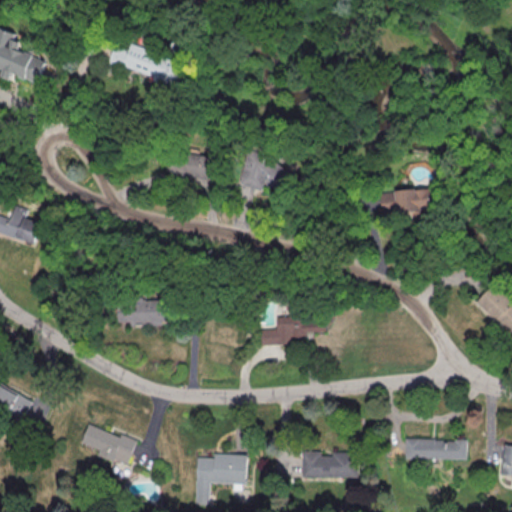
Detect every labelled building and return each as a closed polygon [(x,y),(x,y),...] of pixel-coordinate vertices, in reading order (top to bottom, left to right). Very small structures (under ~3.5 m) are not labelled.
[(37,83),(45,59),(17,50),(20,41),(13,39),(15,32),(0,26),(0,77),(5,80),(8,73),(37,83)] [(115,41),(109,64),(179,82),(184,58),(115,41)] [(215,157),(165,150),(162,172),(212,179),(215,157)] [(383,213),(436,211),(435,188),(381,190),(383,213)] [(0,232),(36,241),(40,221),(24,218),(26,208),(14,205),(11,217),(0,214),(0,232)] [(511,297),(497,283),(480,301),(511,331),(511,297)] [(170,323),(170,300),(123,301),(124,324),(170,323)] [(0,383),(0,408),(23,420),(33,400),(0,383)] [(120,436),(88,423),(81,442),(99,449),(97,453),(127,464),(137,439),(121,433),(120,436)] [(469,458),(469,438),(407,439),(407,458),(469,458)] [(302,450),(302,476),(359,477),(360,451),(332,451),(332,455),(321,454),(321,451),(302,450)] [(195,502),(209,503),(209,482),(246,483),(247,454),(214,453),(214,457),(197,456),(195,502)]
